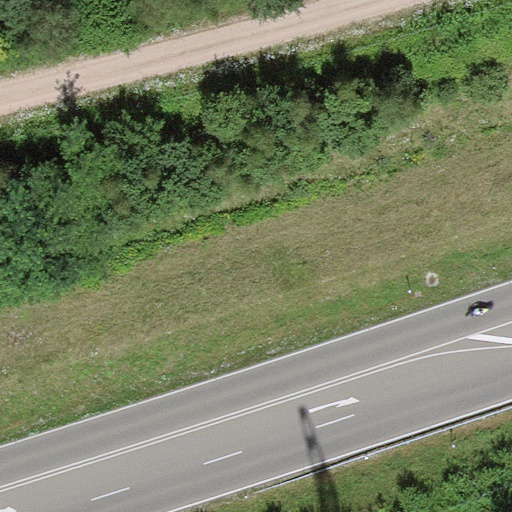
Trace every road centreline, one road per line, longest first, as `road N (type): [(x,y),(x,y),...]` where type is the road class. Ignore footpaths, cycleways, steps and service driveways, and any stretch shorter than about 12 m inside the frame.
road 1 (trunk): [(0,504),(511,335)]
road 2 (track): [(0,104),(383,0)]
